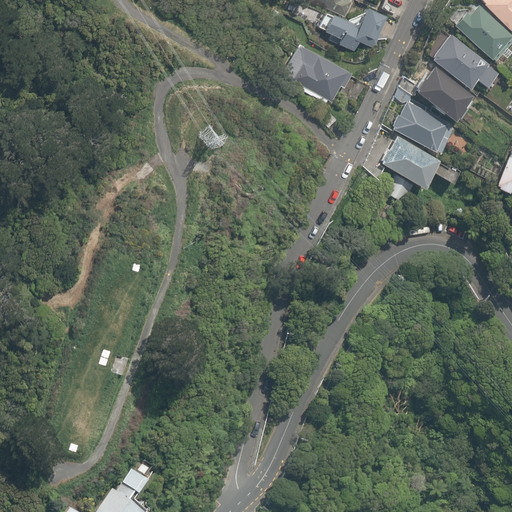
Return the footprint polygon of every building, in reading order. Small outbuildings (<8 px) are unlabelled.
[(306,0),(345,16),(351,0),(306,0)] [(511,0),(482,0),(511,32),(511,0)] [(511,37),(475,5),(452,27),(492,59),(511,37)] [(330,13),(322,31),(338,38),(336,44),(354,51),(357,42),(372,48),(385,18),(363,9),(357,25),(330,13)] [(501,75),(453,35),(433,60),(470,91),(477,81),(489,90),(501,75)] [(350,71),(297,43),(282,74),(331,102),(350,71)] [(471,96),(434,68),(415,90),(452,122),(471,96)] [(448,123),(405,99),(390,125),(433,150),(448,123)] [(435,156),(395,133),(380,160),(419,183),(435,156)] [(511,141),(511,142),(491,187),(511,196),(511,141)] [(127,357),(117,353),(111,371),(121,374),(127,357)] [(117,481),(95,511),(138,511),(128,501),(133,493),(117,481)]
